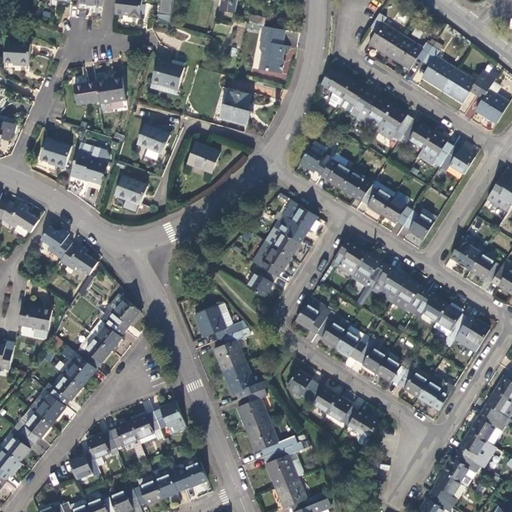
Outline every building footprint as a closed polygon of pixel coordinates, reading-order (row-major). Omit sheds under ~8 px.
[(93,12),(101,13),(102,0),(78,0),(78,3),(86,4),(86,11),(93,12)] [(141,0),(116,0),(115,13),(122,14),(129,15),(130,17),(139,18),(141,0)] [(158,0),(157,19),(171,20),(172,0),(158,0)] [(222,0),(221,10),(235,13),(237,0),(222,0)] [(378,50),(389,56),(402,36),(382,23),(386,17),(379,13),(372,24),(378,29),(376,32),(369,44),(378,50)] [(250,15),(249,23),(262,25),(263,26),(265,18),(250,15)] [(213,31),(228,34),(230,25),(215,22),(213,31)] [(263,26),(262,25),(259,41),(260,41),(259,48),(262,52),(259,70),(281,74),(284,62),(279,61),(280,55),(283,55),(284,45),(282,45),(285,30),(263,26)] [(419,55),(425,59),(433,47),(426,43),(422,48),(402,36),(389,56),(399,63),(410,70),(417,58),(419,55)] [(30,43),(5,42),(3,63),(18,63),(19,65),(29,66),(29,56),(30,43)] [(430,82),(442,90),(456,69),(436,56),(439,51),(433,47),(425,59),(431,62),(429,66),(422,77),(430,82)] [(176,95),(184,68),(158,61),(156,65),(150,88),(176,95)] [(337,73),(331,69),(321,85),(333,92),(328,104),(334,107),(341,97),(352,80),(343,75),(338,72),(337,73)] [(470,92),(476,96),(478,92),(489,74),(483,70),(476,82),(456,69),(442,90),(455,98),(463,103),(470,92)] [(485,117),(496,124),(510,103),(496,94),(489,90),(494,82),(496,79),(491,75),(489,74),(478,92),(484,97),(482,100),(475,111),(485,117)] [(108,80),(96,81),(99,101),(99,103),(126,100),(122,77),(108,80)] [(352,113),(358,116),(371,95),(366,91),(367,90),(360,85),(352,80),(341,97),(355,107),(352,113)] [(77,105),(99,101),(96,81),(82,84),(73,85),(77,105)] [(501,87),(494,82),(489,90),(496,94),(501,87)] [(220,118),(246,126),(250,112),(244,110),(246,103),(249,103),(251,96),(228,89),(220,118)] [(368,114),(382,123),(393,106),(384,101),(379,97),(378,99),(371,95),(358,116),(364,121),(368,114)] [(394,138),(399,141),(413,119),(403,112),(393,106),(382,123),(376,132),(391,141),(394,138)] [(409,140),(423,149),(434,132),(422,124),(413,119),(399,141),(406,145),(409,140)] [(12,125),(0,121),(0,142),(1,139),(1,137),(9,138),(11,132),(12,125)] [(170,135),(145,125),(137,144),(162,154),(170,135)] [(434,163),(440,167),(453,146),(447,142),(448,141),(441,136),(434,132),(423,149),(437,158),(434,163)] [(72,147),(46,139),(43,148),(40,160),(55,165),(55,166),(65,169),(72,147)] [(315,141),(312,145),(326,154),(328,150),(315,141)] [(94,146),(81,142),(70,176),(84,180),(100,185),(104,174),(105,174),(108,163),(107,163),(109,157),(105,150),(94,146)] [(220,152),(196,142),(187,164),(212,174),(220,152)] [(312,145),(311,144),(300,161),(315,171),(318,172),(321,175),(334,153),(328,150),(326,154),(312,145)] [(459,150),(453,146),(440,167),(446,171),(449,166),(463,174),(464,175),(475,158),(468,154),(460,149),(459,150)] [(420,154),(434,163),(437,158),(423,149),(420,154)] [(332,184),(341,189),(351,172),(344,167),(347,162),(334,153),(321,175),(327,179),(327,180),(332,184)] [(313,174),(315,171),(300,161),(298,165),(313,174)] [(459,179),(463,174),(449,166),(446,171),(459,179)] [(349,194),(361,202),(370,187),(374,182),(367,178),(365,181),(351,172),(341,189),(349,194)] [(115,196),(139,205),(147,186),(122,176),(115,196)] [(508,180),(502,176),(492,192),(501,197),(511,204),(511,180),(509,179),(508,180)] [(377,191),(370,187),(361,202),(370,207),(382,215),(392,198),(378,188),(377,191)] [(0,219),(1,220),(9,202),(0,198),(0,197),(1,193),(0,193),(0,219)] [(499,200),(510,207),(511,204),(501,197),(499,200)] [(397,222),(403,226),(413,211),(392,198),(382,215),(389,219),(396,224),(397,222)] [(286,216),(282,223),(304,237),(308,230),(309,231),(313,226),(318,217),(293,201),(285,215),(286,216)] [(18,207),(9,202),(1,220),(15,228),(18,224),(31,232),(39,220),(26,212),(29,208),(24,205),(21,203),(18,207)] [(419,214),(413,211),(403,226),(414,233),(424,239),(437,218),(423,209),(419,214)] [(278,221),(266,241),(291,257),(299,244),(304,237),(282,223),(278,221)] [(44,256),(58,265),(60,262),(70,246),(72,244),(66,239),(69,234),(61,229),(58,233),(49,227),(40,240),(50,246),(44,256)] [(470,241),(463,237),(451,258),(461,264),(471,270),(481,254),(484,249),(478,246),(479,244),(471,240),(470,241)] [(353,244),(346,240),(332,263),(338,267),(342,261),(357,269),(368,252),(357,246),(353,243),(353,244)] [(266,241),(253,262),(262,268),(277,277),(281,271),(287,263),(291,257),(266,241)] [(76,266),(89,275),(98,262),(85,254),(88,250),(84,248),(80,245),(77,250),(70,246),(60,262),(74,270),(76,266)] [(363,292),(369,295),(379,280),(388,265),(379,260),(368,252),(357,269),(353,276),(352,277),(366,286),(363,292)] [(501,266),(481,254),(471,270),(478,274),(486,279),(486,278),(492,282),(501,266)] [(511,264),(506,259),(501,266),(492,282),(499,286),(511,294),(511,270),(509,269),(511,264)] [(342,261),(338,267),(353,276),(357,269),(342,261)] [(383,286),(397,295),(408,278),(399,272),(388,265),(379,280),(384,283),(383,286)] [(256,273),(247,287),(264,298),(271,286),(277,277),(262,268),(258,274),(256,273)] [(408,310),(414,314),(428,292),(428,290),(419,285),(408,278),(397,295),(411,304),(408,310)] [(438,299),(428,292),(414,314),(419,318),(422,313),(437,322),(448,304),(438,299)] [(120,295),(109,309),(113,312),(124,299),(120,295)] [(325,306),(310,297),(306,303),(321,313),(324,308),(325,306)] [(109,309),(104,314),(125,330),(129,324),(139,313),(124,299),(113,312),(109,309)] [(224,303),(217,306),(220,313),(227,311),(224,303)] [(321,313),(306,303),(295,320),(303,326),(316,334),(330,312),(324,308),(321,313)] [(448,335),(454,339),(468,317),(458,311),(448,304),(437,322),(451,331),(448,335)] [(220,331),(223,338),(224,337),(227,336),(235,333),(232,325),(227,311),(220,313),(217,306),(217,305),(194,314),(198,324),(204,338),(216,333),(220,331)] [(29,311),(21,309),(18,325),(48,331),(52,311),(30,306),(29,311)] [(327,342),(335,348),(346,331),(349,326),(351,324),(330,312),(316,334),(322,338),(321,339),(327,342)] [(132,327),(142,315),(139,313),(129,324),(132,327)] [(120,336),(125,330),(104,314),(100,320),(106,324),(95,337),(111,350),(121,338),(121,337),(120,336)] [(465,338),(479,347),(490,330),(488,328),(477,321),(475,320),(474,321),(471,319),(468,317),(454,339),(461,344),(465,338)] [(479,318),(477,321),(488,328),(490,325),(479,318)] [(100,320),(90,333),(95,337),(106,324),(100,320)] [(243,321),(232,325),(235,333),(247,328),(243,321)] [(364,335),(349,326),(346,331),(361,340),(364,335)] [(217,359),(222,372),(246,362),(237,340),(250,335),(247,328),(235,333),(227,336),(230,342),(227,343),(213,349),(217,359)] [(361,340),(346,331),(335,348),(344,353),(356,361),(370,339),(364,335),(361,340)] [(79,346),(81,347),(85,350),(95,337),(90,333),(79,346)] [(52,345),(60,348),(63,340),(55,337),(52,345)] [(81,347),(76,353),(95,368),(100,363),(101,364),(111,350),(95,337),(85,350),(81,347)] [(124,341),(121,338),(111,350),(114,353),(124,341)] [(461,344),(475,353),(479,347),(465,338),(461,344)] [(367,367),(376,373),(387,356),(373,348),(376,342),(370,339),(356,361),(367,367)] [(390,351),(376,342),(373,348),(387,356),(390,351)] [(9,370),(9,368),(12,352),(5,350),(6,345),(0,344),(0,365),(1,366),(1,368),(9,370)] [(91,374),(95,368),(76,353),(74,351),(69,357),(75,362),(65,375),(81,388),(92,375),(91,374)] [(391,381),(397,385),(407,369),(387,356),(376,373),(386,380),(391,382),(391,381)] [(69,357),(59,370),(65,375),(75,362),(69,357)] [(235,393),(238,399),(247,396),(251,394),(263,389),(270,387),(267,379),(255,384),(246,362),(222,372),(228,387),(231,394),(235,393)] [(457,376),(461,370),(455,366),(451,372),(457,376)] [(414,373),(407,369),(397,385),(406,390),(418,398),(428,381),(414,372),(414,373)] [(302,395),(308,399),(317,383),(306,376),(297,370),(286,387),(301,397),(302,395)] [(511,372),(510,371),(506,377),(504,376),(501,380),(495,390),(511,400),(511,372)] [(454,386),(433,372),(428,381),(418,398),(426,403),(438,411),(454,386)] [(70,401),(81,388),(65,375),(55,388),(49,384),(44,390),(64,405),(68,400),(70,401)] [(313,404),(327,413),(338,396),(327,389),(317,383),(308,399),(314,402),(313,404)] [(241,418),(246,430),(270,420),(260,398),(266,396),(263,389),(251,394),(253,400),(250,402),(237,407),(241,418)] [(44,390),(29,408),(35,413),(50,425),(61,412),(60,411),(64,405),(44,390)] [(488,402),(482,410),(505,424),(511,413),(511,400),(495,390),(488,402)] [(327,413),(348,426),(358,411),(351,407),(352,405),(345,400),(338,396),(327,413)] [(186,428),(183,421),(176,402),(154,412),(160,427),(166,425),(168,427),(171,434),(186,428)] [(493,445),(505,424),(482,410),(472,427),(470,431),(487,441),(493,445)] [(145,411),(129,417),(131,421),(146,414),(145,411)] [(348,426),(369,439),(380,422),(371,416),(365,413),(363,415),(358,411),(348,426)] [(153,430),(160,427),(154,412),(146,414),(131,421),(138,439),(154,432),(153,430)] [(40,438),(50,425),(35,413),(25,425),(19,421),(15,427),(35,443),(39,437),(40,438)] [(271,446),(274,452),(297,443),(294,437),(279,443),(270,420),(246,430),(252,444),(255,452),(261,450),(271,446)] [(116,448),(138,439),(131,421),(116,427),(116,428),(109,431),(116,448)] [(14,436),(4,448),(20,461),(35,443),(15,427),(10,433),(14,436)] [(93,437),(86,440),(91,452),(94,459),(110,453),(111,456),(118,453),(116,448),(109,431),(93,437)] [(474,462),(487,441),(470,431),(464,439),(461,445),(462,446),(458,452),(474,462)] [(10,433),(0,446),(4,448),(14,436),(10,433)] [(269,474),(274,487),(298,477),(289,454),(297,451),(303,448),(301,441),(297,443),(274,452),(277,459),(266,463),(265,464),(269,474)] [(261,450),(264,456),(274,452),(271,446),(261,450)] [(0,477),(4,481),(9,475),(20,461),(4,448),(0,453),(0,477)] [(298,454),(297,451),(289,454),(298,477),(304,474),(297,454),(298,454)] [(91,452),(69,461),(76,479),(92,473),(93,475),(99,472),(94,459),(91,452)] [(264,456),(266,463),(277,459),(274,452),(264,456)] [(476,473),(481,466),(474,462),(458,452),(456,455),(454,458),(453,458),(445,470),(444,471),(462,482),(470,469),(475,472),(476,473)] [(442,469),(445,470),(453,458),(450,456),(442,469)] [(11,477),(22,463),(20,461),(9,475),(11,477)] [(192,486),(207,480),(200,461),(184,468),(182,464),(176,466),(178,470),(185,487),(191,485),(192,486)] [(467,485),(475,472),(470,469),(462,482),(467,485)] [(178,490),(185,487),(178,470),(155,480),(162,498),(179,492),(178,490)] [(453,496),(462,482),(444,471),(434,487),(431,492),(453,506),(457,499),(453,496)] [(53,486),(59,483),(55,472),(49,475),(53,486)] [(138,480),(140,486),(155,480),(153,474),(138,480)] [(300,502),(303,508),(308,506),(325,499),(322,493),(307,499),(298,477),(274,487),(279,498),(283,509),(291,506),(300,502)] [(147,504),(162,498),(155,480),(140,486),(133,489),(140,506),(147,503),(147,504)] [(378,490),(380,482),(372,480),(370,488),(378,490)] [(461,484),(454,495),(459,498),(466,487),(461,484)] [(125,490),(109,496),(115,511),(124,511),(131,509),(140,506),(133,489),(126,491),(125,490)] [(425,502),(418,511),(443,511),(445,509),(449,511),(453,506),(431,492),(425,502)] [(102,498),(87,504),(89,511),(115,511),(109,496),(103,499),(102,498)] [(330,505),(327,498),(325,499),(308,506),(310,511),(316,511),(316,510),(330,505)] [(84,499),(69,505),(71,510),(87,504),(84,499)] [(89,511),(87,504),(71,510),(69,505),(68,502),(61,505),(64,511),(89,511)] [(291,506),(293,511),(294,511),(303,508),(300,502),(291,506)]
